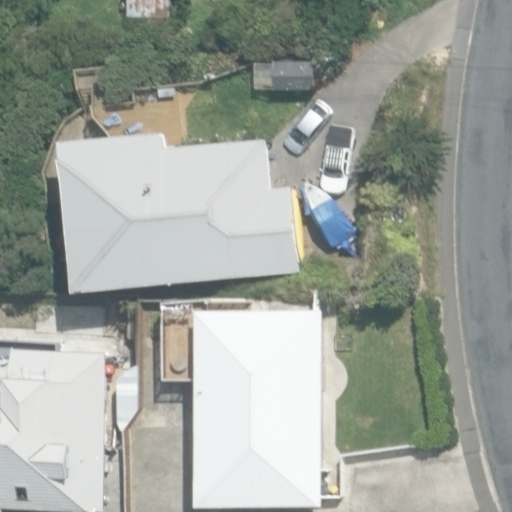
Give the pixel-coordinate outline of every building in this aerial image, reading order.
[(131,0),(130,46),(175,48),(176,0),(131,0)] [(77,135),(90,286),(306,268),(299,181),(278,182),(274,135),(177,143),(177,144),(175,144),(173,128),(77,135)] [(353,180),(355,142),(326,140),(324,178),(353,180)] [(207,503),(331,504),(332,310),(208,309),(207,503)] [(0,511),(9,511),(10,506),(112,510),(119,350),(0,345),(0,511)]
